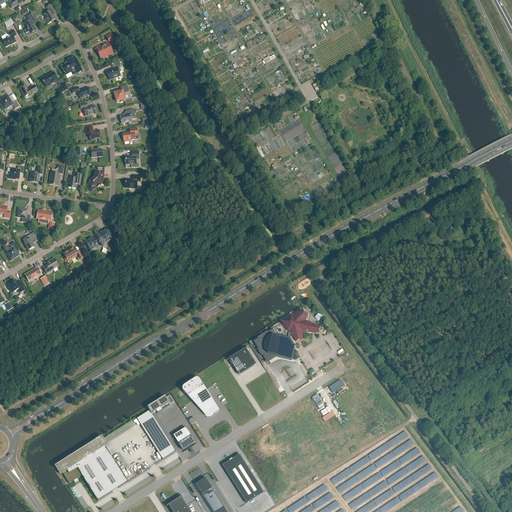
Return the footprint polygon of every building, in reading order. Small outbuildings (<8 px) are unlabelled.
[(11,9),(18,5),(15,0),(14,0),(11,2),(9,0),(0,0),(0,6),(8,2),(11,9)] [(296,0),(291,0),(288,2),(288,3),(292,11),(293,14),(293,15),(296,20),(298,20),(298,22),(305,35),(304,27),(307,27),(310,32),(309,28),(306,23),(315,19),(310,8),(306,8),(302,10),(298,11),(296,0)] [(48,24),(56,20),(54,16),(57,14),(55,10),(52,5),(46,8),(48,11),(48,13),(44,15),(47,19),(45,19),(48,24)] [(36,31),(31,23),(35,21),(31,14),(26,17),(28,22),(24,24),(27,29),(24,30),(26,34),(29,32),(30,35),(36,31)] [(349,18),(353,26),(362,22),(359,14),(349,18)] [(13,38),(16,36),(13,30),(8,33),(10,37),(2,41),(6,47),(12,44),(12,45),(16,43),(13,38)] [(100,46),(96,48),(101,60),(113,54),(108,43),(101,46),(100,46)] [(273,54),(262,61),(264,64),(275,58),(273,54)] [(77,74),(82,71),(80,67),(81,67),(76,58),(75,59),(75,57),(66,62),(67,64),(61,67),(66,76),(71,73),(73,76),(76,74),(77,74)] [(120,73),(121,73),(119,68),(120,68),(118,62),(110,65),(110,66),(112,65),(113,70),(111,70),(106,72),(109,79),(110,78),(111,80),(121,77),(120,73)] [(227,68),(214,74),(217,80),(230,74),(227,68)] [(311,71),(299,72),(300,75),(300,80),(311,79),(311,71)] [(54,83),(58,81),(53,73),(46,77),(46,76),(41,79),(44,84),(44,83),(46,86),(50,84),(50,85),(54,83)] [(61,88),(57,91),(59,95),(63,92),(68,90),(64,84),(60,86),(61,88)] [(30,97),(38,92),(35,86),(28,90),(26,85),(19,89),(24,98),(29,95),(30,97)] [(123,94),(129,92),(127,86),(120,88),(121,92),(114,94),(116,102),(120,101),(120,103),(124,102),(124,100),(125,100),(123,94)] [(80,99),(91,95),(88,88),(79,91),(78,88),(71,90),(72,94),(78,92),(80,99)] [(15,110),(19,107),(16,101),(12,103),(8,96),(5,98),(4,97),(3,98),(3,99),(1,100),(1,99),(0,99),(0,104),(4,111),(13,106),(15,110)] [(85,117),(96,114),(94,106),(88,108),(87,104),(80,106),(81,110),(83,109),(85,117)] [(131,117),(135,116),(133,110),(125,111),(126,115),(124,115),(124,116),(120,117),(120,118),(120,120),(121,120),(121,124),(128,123),(128,124),(132,123),(131,117)] [(94,139),(100,138),(99,131),(94,132),(94,130),(93,130),(92,126),(85,127),(86,135),(89,134),(90,141),(94,140),(94,139)] [(134,136),(137,135),(137,129),(130,130),(130,133),(123,134),(124,141),(125,145),(129,144),(129,141),(135,140),(134,136)] [(102,150),(91,150),(89,151),(89,155),(91,155),(92,158),(103,158),(102,150)] [(136,159),(139,159),(138,152),(131,152),(132,156),(125,157),(125,165),(131,165),(131,168),(139,168),(139,164),(136,164),(136,159)] [(63,175),(64,167),(58,166),(58,168),(56,170),(52,169),(49,185),(58,186),(59,174),(63,175)] [(23,174),(24,168),(18,167),(17,170),(10,169),(10,175),(9,175),(8,179),(13,180),(13,179),(19,180),(20,174),(23,174)] [(43,176),(44,169),(37,168),(36,174),(31,173),(30,178),(29,182),(38,184),(39,175),(43,176)] [(93,191),(103,182),(104,168),(97,168),(97,175),(95,175),(95,178),(88,185),(89,187),(88,188),(88,189),(89,190),(89,191),(90,191),(91,191),(92,191),(93,191)] [(80,186),(81,175),(74,174),(74,179),(69,178),(68,188),(76,189),(77,185),(80,186)] [(140,182),(140,176),(133,176),(133,180),(125,180),(125,188),(137,189),(137,182),(140,182)] [(9,219),(10,212),(7,211),(7,207),(3,206),(3,207),(0,206),(0,214),(4,215),(3,218),(9,219)] [(29,224),(31,216),(27,216),(28,210),(23,210),(23,209),(18,208),(18,213),(17,218),(22,219),(22,223),(29,224)] [(51,221),(52,213),(38,211),(37,219),(39,219),(39,222),(44,223),(45,220),(51,221)] [(112,240),(112,239),(107,229),(106,230),(101,233),(101,232),(101,233),(102,234),(99,235),(97,235),(95,236),(94,239),(92,240),(91,238),(91,239),(86,242),(86,241),(85,242),(91,252),(91,251),(96,248),(96,249),(97,249),(96,247),(98,246),(102,247),(103,242),(106,241),(107,243),(107,242),(112,239),(112,240)] [(24,243),(29,251),(34,248),(32,244),(33,244),(33,242),(34,243),(35,243),(30,235),(26,238),(27,241),(24,243)] [(6,253),(9,258),(8,258),(10,262),(14,260),(14,259),(19,256),(15,251),(18,249),(15,243),(4,249),(6,252),(6,253)] [(77,253),(74,248),(63,254),(65,258),(65,259),(64,260),(65,261),(66,262),(67,261),(68,262),(76,257),(79,261),(83,258),(80,252),(77,253)] [(49,263),(49,262),(45,264),(46,266),(43,268),(47,275),(52,272),(51,271),(59,266),(55,259),(49,263)] [(41,275),(37,268),(25,275),(29,282),(41,275)] [(15,281),(10,284),(6,287),(8,290),(10,290),(12,293),(14,292),(18,290),(20,294),(25,291),(22,286),(19,287),(15,281)] [(13,308),(16,313),(23,309),(21,306),(20,307),(19,304),(13,308)] [(305,321),(307,316),(302,311),(293,316),(291,315),(282,322),(288,331),(289,331),(290,332),(291,334),(295,340),(302,338),(303,332),(319,333),(324,333),(325,329),(327,324),(322,322),(320,327),(305,321)] [(290,332),(288,339),(286,338),(276,336),(272,330),(253,342),(266,361),(271,358),(272,355),(291,360),(295,361),(298,359),(295,353),(293,353),(294,350),(295,345),(291,339),(290,339),(291,334),(290,332)] [(256,365),(245,348),(228,359),(238,374),(240,373),(241,374),(256,365)] [(182,388),(182,389),(182,390),(182,391),(183,392),(190,399),(193,397),(205,415),(205,416),(206,417),(207,417),(208,417),(209,417),(210,416),(219,411),(200,380),(199,380),(198,379),(197,379),(196,379),(195,379),(194,379),(184,386),(183,387),(182,387),(182,388)] [(331,393),(344,386),(341,380),(328,387),(331,393)] [(169,404),(165,396),(147,407),(152,415),(156,412),(157,414),(162,411),(161,409),(169,404)] [(137,419),(162,460),(175,452),(150,411),(137,419)] [(173,436),(182,451),(195,443),(185,428),(173,436)] [(396,437),(399,442),(408,437),(405,432),(396,437)] [(82,476),(98,501),(127,482),(105,447),(104,445),(106,444),(101,437),(55,466),(60,475),(62,474),(69,484),(82,476)] [(400,445),(403,451),(414,446),(411,440),(400,445)] [(417,467),(426,461),(417,448),(407,454),(411,459),(416,456),(419,459),(414,462),(417,467)] [(222,466),(246,504),(263,493),(239,455),(222,466)] [(419,471),(422,476),(432,469),(428,464),(419,471)] [(435,473),(422,480),(425,485),(438,478),(435,473)] [(330,481),(333,485),(343,479),(340,474),(330,481)] [(226,511),(205,478),(195,485),(212,511),(226,511)] [(183,496),(166,506),(167,507),(168,506),(172,511),(190,511),(181,498),(183,497),(183,496)] [(288,511),(291,511),(308,503),(305,498),(287,508),(288,511)] [(337,502),(327,507),(329,511),(339,507),(337,502)]
